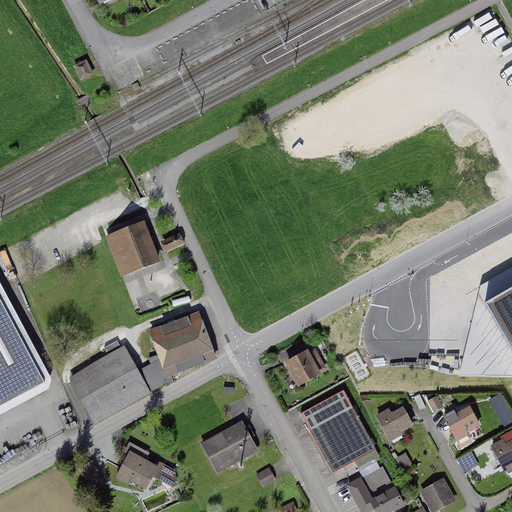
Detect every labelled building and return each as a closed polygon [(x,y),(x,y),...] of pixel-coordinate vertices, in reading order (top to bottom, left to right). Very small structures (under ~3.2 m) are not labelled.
[(80,80),(91,75),(85,62),(74,67),(80,80)] [(143,225),(112,237),(125,272),(157,260),(143,225)] [(163,241),(167,251),(183,244),(178,234),(163,241)] [(511,286),(484,302),(511,350),(511,286)] [(0,406),(45,382),(0,298),(0,406)] [(150,332),(161,362),(167,376),(213,359),(197,314),(150,332)] [(169,380),(167,376),(161,362),(139,376),(125,350),(70,381),(93,422),(169,380)] [(316,373),(323,369),(313,350),(306,354),(305,353),(287,364),(290,369),(287,371),(290,378),(293,376),(297,384),(316,373)] [(433,411),(440,407),(435,398),(428,402),(433,411)] [(351,407),(308,430),(332,473),(375,450),(351,407)] [(388,437),(411,425),(402,409),(390,416),(388,413),(385,414),(385,412),(376,417),(388,437)] [(457,415),(455,412),(452,414),(451,412),(443,417),(454,437),(477,425),(468,409),(457,415)] [(217,473),(256,452),(240,422),(201,443),(217,473)] [(499,443),(491,448),(502,468),(511,462),(511,442),(504,447),(503,443),(500,445),(499,443)] [(147,454),(133,446),(116,477),(127,483),(131,477),(146,485),(155,468),(143,461),(147,454)] [(399,500),(381,468),(347,486),(361,511),(366,511),(374,508),(375,511),(384,511),(392,508),(391,505),(399,500)] [(268,469),(257,475),(263,485),(274,479),(268,469)] [(171,485),(174,481),(172,472),(169,470),(165,478),(168,479),(167,482),(170,484),(170,485),(171,485)] [(422,492),(432,511),(452,501),(441,481),(422,492)] [(279,511),(293,511),(296,511),(292,503),(278,509),(279,511)]
